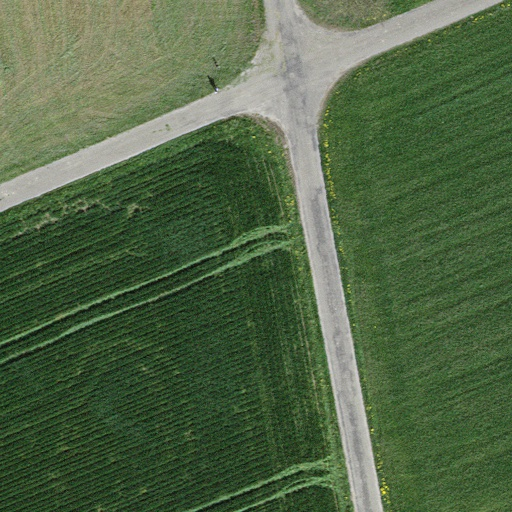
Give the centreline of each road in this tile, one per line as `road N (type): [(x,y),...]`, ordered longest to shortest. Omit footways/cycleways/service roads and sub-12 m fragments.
road 1 (unclassified): [(272,0),(363,511)]
road 2 (track): [(475,0),(0,198)]
